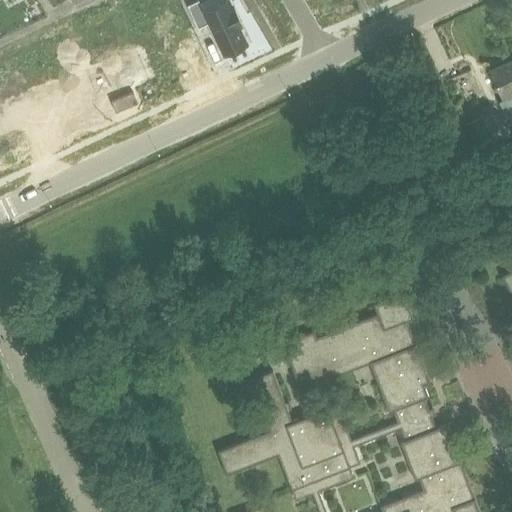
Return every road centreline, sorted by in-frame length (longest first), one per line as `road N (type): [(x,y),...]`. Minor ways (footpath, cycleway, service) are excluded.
road 1 (tertiary): [(0,211),(329,57)]
road 2 (tertiary): [(329,57),(453,0)]
